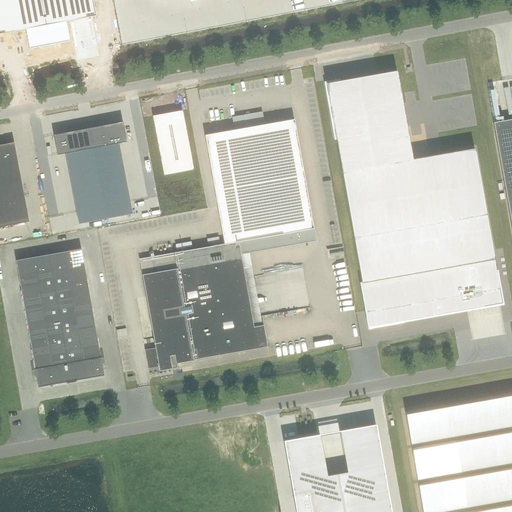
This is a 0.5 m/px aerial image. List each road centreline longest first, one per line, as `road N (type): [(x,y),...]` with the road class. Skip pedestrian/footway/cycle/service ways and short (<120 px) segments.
road 1 (unclassified): [(511,16),(0,114)]
road 2 (unclassified): [(511,361),(0,455)]
road 3 (unknown): [(329,318),(284,330),(261,353),(171,370)]
